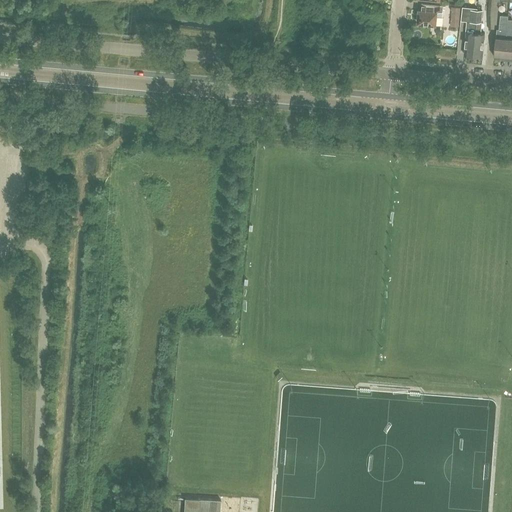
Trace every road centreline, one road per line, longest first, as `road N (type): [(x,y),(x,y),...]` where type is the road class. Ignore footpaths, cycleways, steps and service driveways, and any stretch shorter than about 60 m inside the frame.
road 1 (unclassified): [(391,74),(0,37)]
road 2 (secondary): [(388,96),(0,60)]
road 3 (secondary): [(0,81),(387,116)]
road 4 (secondary): [(387,116),(511,128)]
road 5 (secondary): [(511,108),(388,96)]
road 6 (unclassified): [(511,85),(391,74)]
